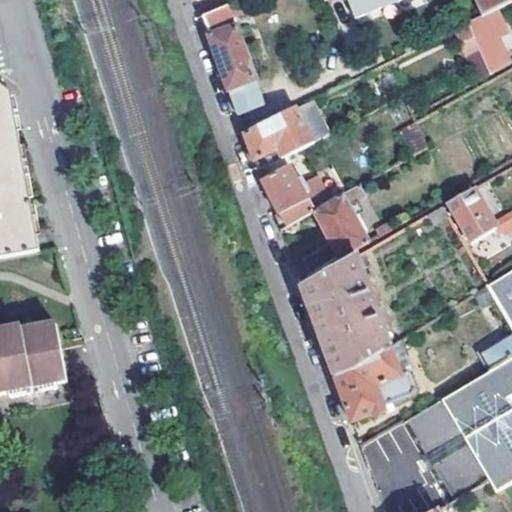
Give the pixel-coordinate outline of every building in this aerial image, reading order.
[(317,0),(318,2),(321,0),(348,0),(356,17),(377,8),(374,2),(380,0),(317,0)] [(511,0),(475,0),(483,15),(497,8),(511,0)] [(203,17),(238,116),(264,106),(228,7),(203,17)] [(469,23),(470,24),(491,72),(509,62),(493,30),(487,33),(484,27),(502,18),(497,8),(483,15),(469,23)] [(470,24),(455,31),(477,81),(491,72),(470,24)] [(11,99),(12,96),(0,89),(0,260),(38,253),(11,99)] [(313,102),(297,109),(312,141),(329,133),(313,102)] [(312,143),(312,141),(297,109),(296,108),(245,134),(258,170),(312,143)] [(426,148),(415,123),(398,132),(410,157),(426,148)] [(277,214),(275,216),(280,231),(313,213),(312,211),(314,210),(307,198),(311,195),(301,178),(296,180),(289,167),(262,180),(277,214)] [(365,194),(360,185),(314,210),(312,211),(313,213),(338,260),(368,243),(348,205),(365,194)] [(473,189),(447,204),(472,245),(496,231),(499,236),(511,227),(511,211),(493,224),(473,189)] [(377,238),(389,231),(385,225),(374,231),(377,238)] [(301,288),(335,378),(390,344),(356,256),(301,288)] [(511,269),(486,285),(511,329),(511,354),(488,369),(407,419),(420,442),(418,443),(426,457),(431,453),(436,462),(431,466),(438,477),(440,477),(454,501),(488,480),(511,465),(511,269)] [(0,396),(69,384),(68,380),(63,350),(59,325),(0,336),(0,396)] [(511,331),(477,352),(488,369),(511,354),(511,331)] [(401,374),(390,344),(335,378),(352,422),(385,409),(384,405),(413,393),(415,388),(409,371),(401,374)] [(431,453),(426,457),(421,459),(423,464),(426,469),(431,466),(436,462),(431,453)] [(496,494),(511,484),(511,465),(488,480),(496,494)]
